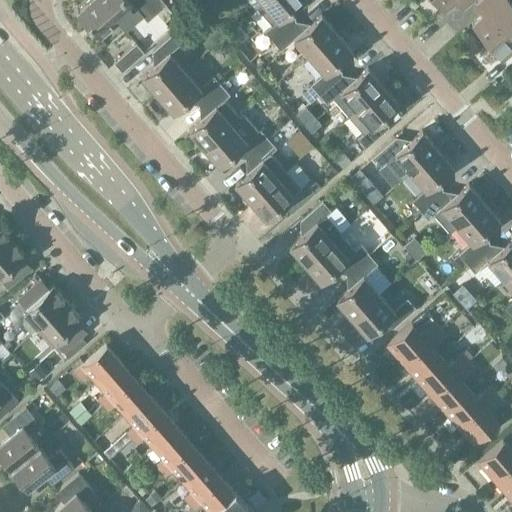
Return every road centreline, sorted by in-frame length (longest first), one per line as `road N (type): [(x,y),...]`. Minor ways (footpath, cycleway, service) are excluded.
road 1 (residential): [(232,241),(49,30),(43,0)]
road 2 (unclassified): [(180,286),(0,54)]
road 3 (unclassified): [(369,498),(352,447),(180,286)]
road 4 (unclassified): [(0,113),(119,239),(180,286)]
road 5 (residential): [(511,172),(359,0)]
road 6 (residential): [(139,329),(0,182)]
road 7 (residential): [(272,470),(139,329)]
road 8 (residential): [(232,241),(257,251),(345,355)]
